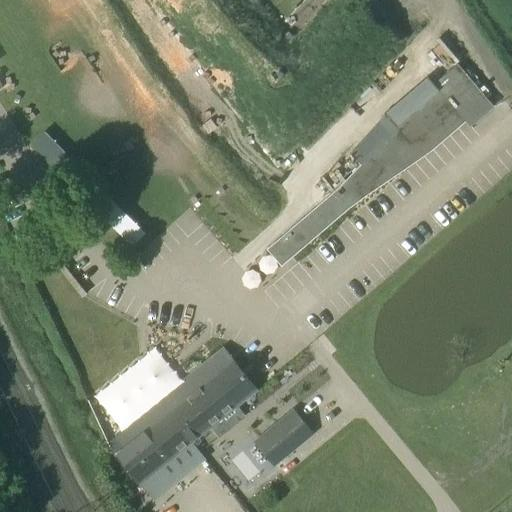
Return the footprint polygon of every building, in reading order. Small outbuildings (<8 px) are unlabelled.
[(335,191),(267,249),(282,266),(349,208),(349,207),(431,151),(466,121),(470,126),(494,106),(457,64),(434,84),(439,90),(404,120),(335,191)] [(144,233),(100,187),(86,200),(130,247),(144,233)] [(198,437),(256,390),(223,349),(166,396),(198,437)] [(140,484),(141,483),(154,498),(204,458),(191,442),(198,437),(166,396),(137,419),(116,436),(124,447),(115,455),(140,484)] [(294,410),(255,442),(274,465),(313,433),(294,410)]
